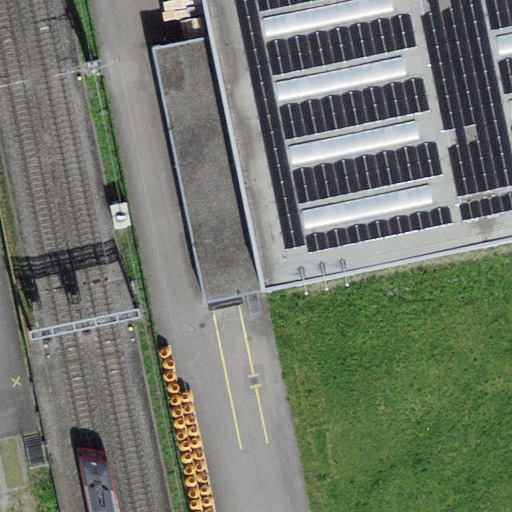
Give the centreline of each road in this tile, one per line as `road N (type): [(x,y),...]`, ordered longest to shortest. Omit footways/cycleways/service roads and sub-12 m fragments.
road 1 (unknown): [(198,236),(151,0)]
road 2 (residential): [(238,394),(263,511)]
